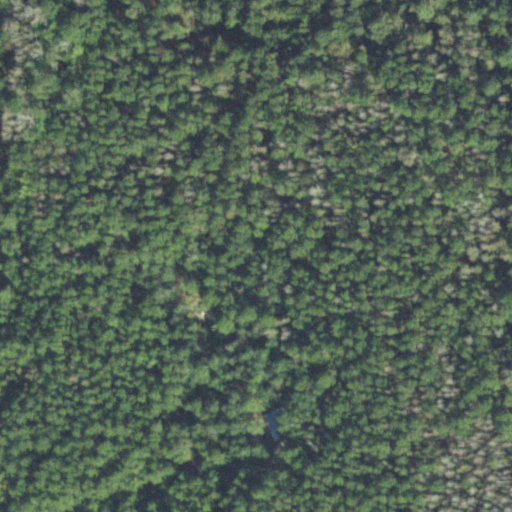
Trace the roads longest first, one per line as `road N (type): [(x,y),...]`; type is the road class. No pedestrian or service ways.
road 1 (track): [(198,295),(228,430),(209,462),(248,482),(263,511)]
road 2 (track): [(198,295),(0,255)]
